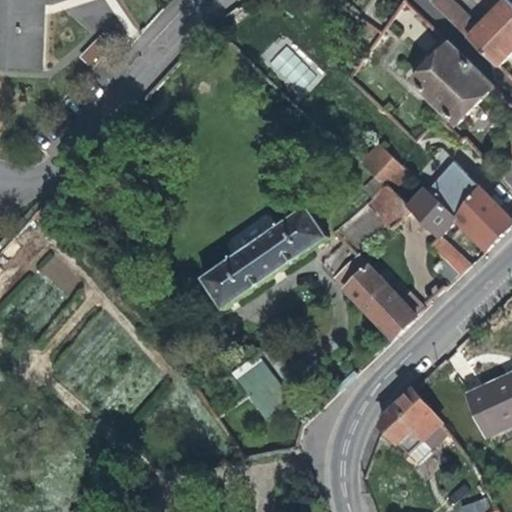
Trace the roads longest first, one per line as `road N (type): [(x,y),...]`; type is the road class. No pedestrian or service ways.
road 1 (tertiary): [(350,511),(346,445),(372,392),(511,254)]
road 2 (residential): [(209,0),(56,168),(26,181),(0,179)]
